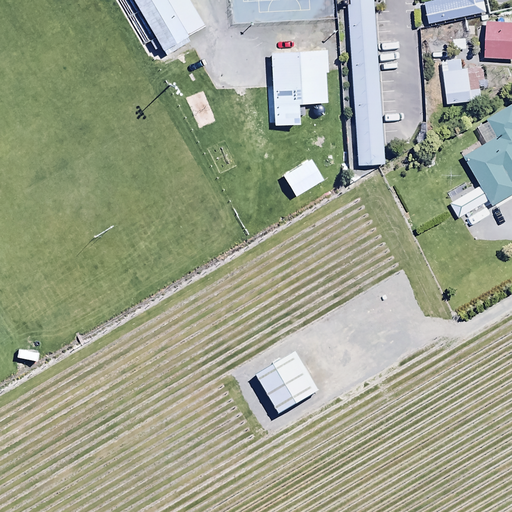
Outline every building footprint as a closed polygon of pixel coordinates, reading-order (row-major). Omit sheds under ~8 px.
[(138,0),(165,44),(204,21),(191,0),(138,0)] [(360,165),(389,162),(376,12),(375,0),(369,0),(346,2),(360,165)] [(483,0),(442,0),(423,4),(427,25),(487,14),(483,0)] [(511,23),(486,22),(484,60),(511,61),(511,23)] [(302,104),(327,103),(325,52),(271,54),(274,124),(302,123),(302,104)] [(446,106),(473,103),(472,98),(480,97),(479,91),(485,90),(481,66),(461,69),(460,60),(440,63),(446,106)] [(495,138),(462,157),(492,208),(511,196),(511,106),(486,121),(495,138)] [(309,162),(281,178),(293,198),(321,182),(309,162)] [(467,194),(464,188),(447,197),(451,204),(449,205),(457,219),(483,205),(478,196),(480,195),(477,189),(467,194)] [(409,217),(400,222),(406,232),(415,227),(409,217)] [(424,335),(412,342),(417,350),(429,344),(424,335)] [(38,355),(17,351),(15,361),(37,365),(38,355)] [(293,355),(256,376),(279,415),(316,394),(293,355)]
